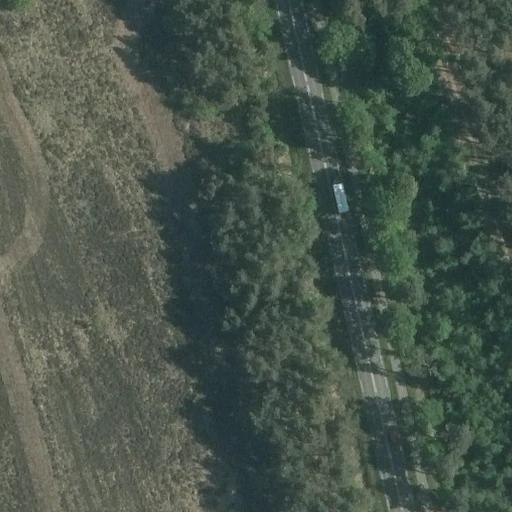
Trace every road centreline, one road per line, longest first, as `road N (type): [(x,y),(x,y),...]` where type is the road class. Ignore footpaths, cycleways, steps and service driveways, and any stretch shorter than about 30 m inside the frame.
road 1 (primary): [(401,511),(286,0)]
road 2 (track): [(418,0),(511,298)]
